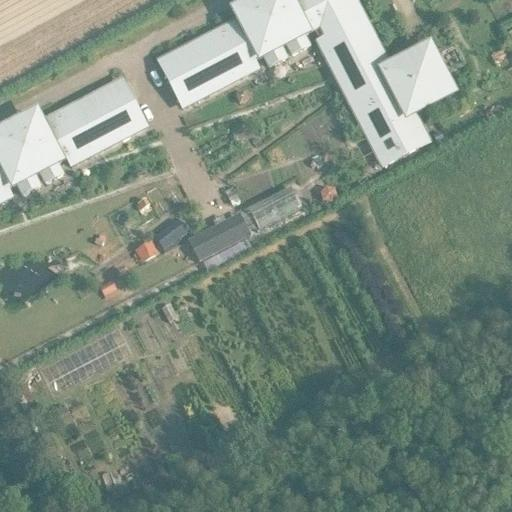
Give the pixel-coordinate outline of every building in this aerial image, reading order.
[(281,0),(275,4),(269,7),(264,9),(283,47),(286,45),(291,56),(308,47),(303,37),(307,34),(306,33),(312,30),(320,26),(325,38),(318,42),(336,76),(354,67),(362,63),(380,53),(352,0),(281,0)] [(259,60),(263,57),(268,67),(285,59),(280,48),(283,47),(264,9),(259,12),(252,15),(239,22),(240,24),(235,27),(234,25),(160,63),(182,107),(183,108),(257,69),(253,61),(258,58),(259,60)] [(382,73),(345,93),(346,96),(345,97),(353,113),(355,112),(357,117),(356,118),(364,134),(366,133),(368,138),(412,116),(453,95),(429,48),(382,72),(382,73)] [(45,184),(62,175),(56,165),(61,163),(60,161),(65,158),(69,166),(144,128),(121,84),(47,122),(47,124),(42,127),(41,125),(28,132),(22,135),(17,138),(36,175),(39,174),(45,184)] [(412,116),(368,138),(383,166),(427,143),(412,116)] [(0,202),(10,197),(6,189),(11,186),(12,188),(17,186),(22,196),(39,187),(34,177),(36,175),(17,138),(12,140),(6,144),(0,146),(0,202)] [(288,184),(247,208),(260,230),(301,206),(288,184)] [(240,219),(190,245),(199,262),(250,236),(240,219)]
